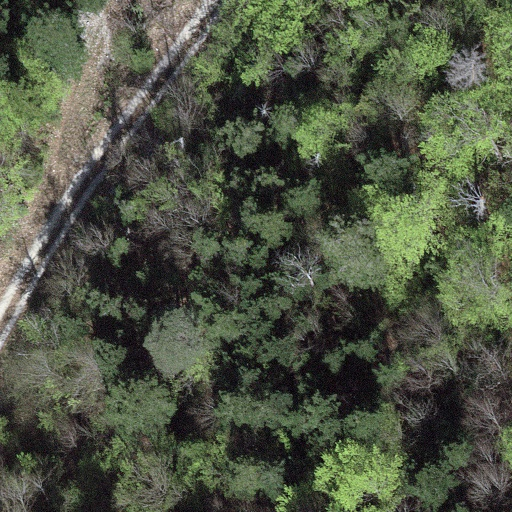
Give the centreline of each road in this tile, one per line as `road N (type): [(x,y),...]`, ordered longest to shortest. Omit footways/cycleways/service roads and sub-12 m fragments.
road 1 (track): [(0,315),(205,0)]
road 2 (track): [(110,0),(41,251)]
